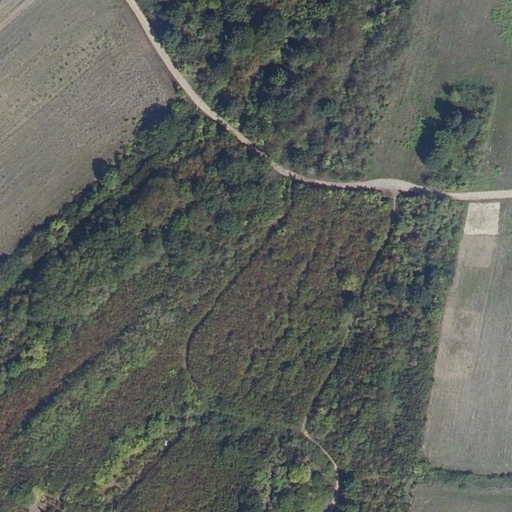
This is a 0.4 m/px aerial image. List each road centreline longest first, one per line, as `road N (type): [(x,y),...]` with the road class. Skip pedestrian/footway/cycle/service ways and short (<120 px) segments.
road 1 (track): [(511,197),(295,180),(186,86),(132,0)]
road 2 (track): [(303,434),(208,409),(187,363),(202,321),(291,212),(295,180)]
road 3 (track): [(398,193),(345,349),(303,434),(326,448),(340,470),(334,511)]
road 4 (track): [(215,117),(0,295)]
